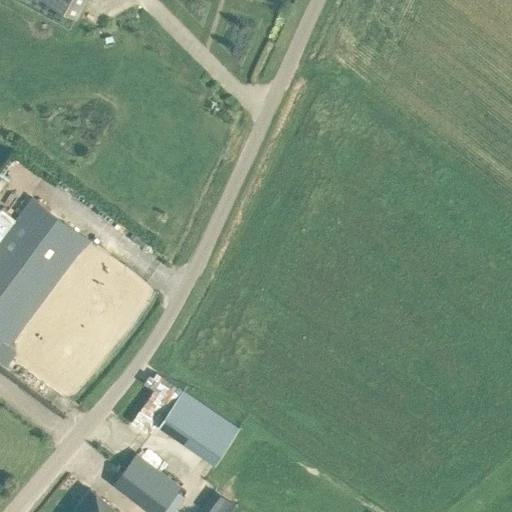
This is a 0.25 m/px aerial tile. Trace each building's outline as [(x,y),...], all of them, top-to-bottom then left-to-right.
[(45,0),(76,16),(84,0),(45,0)] [(0,239),(0,360),(6,365),(16,350),(8,344),(82,244),(84,246),(89,239),(32,197),(0,239)] [(159,424),(214,461),(237,427),(182,389),(159,424)] [(45,425),(55,414),(45,405),(35,416),(45,425)] [(114,482),(153,511),(160,511),(180,486),(136,453),(114,482)] [(118,511),(120,510),(91,488),(73,511),(118,511)] [(210,511),(221,511),(230,501),(213,488),(200,505),(210,511)]
